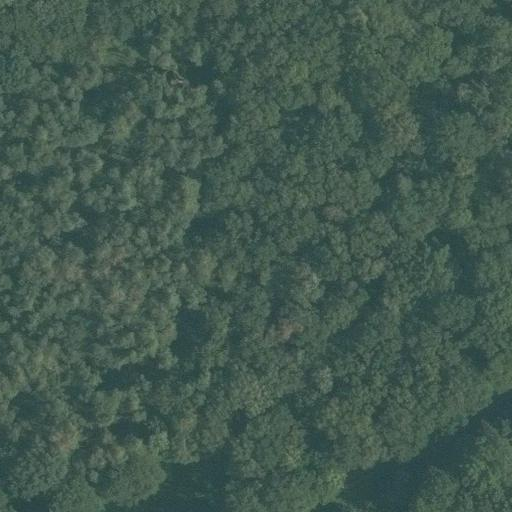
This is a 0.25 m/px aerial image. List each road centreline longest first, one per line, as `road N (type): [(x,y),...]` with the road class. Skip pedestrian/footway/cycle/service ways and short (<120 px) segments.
road 1 (track): [(0,224),(131,290),(217,351),(358,472)]
road 2 (track): [(511,393),(281,511)]
road 3 (track): [(212,0),(132,20),(0,74)]
